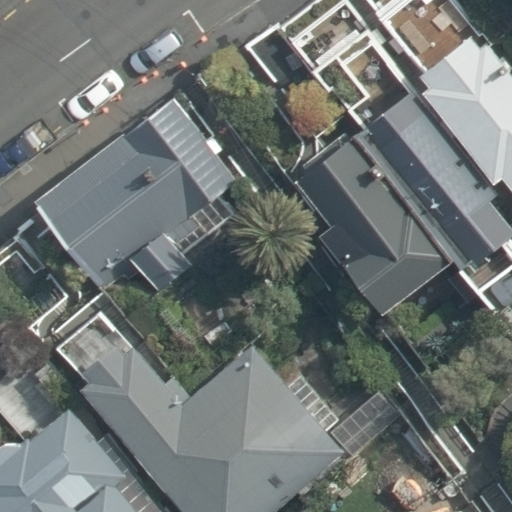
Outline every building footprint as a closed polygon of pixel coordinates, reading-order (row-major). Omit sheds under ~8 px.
[(511,66),(481,26),(422,70),(500,174),(504,171),(511,182),(511,66)] [(243,182),(183,90),(46,193),(110,281),(142,259),(163,287),(199,259),(182,230),(243,182)] [(500,189),(431,101),(374,145),(491,293),(511,276),(511,238),(483,202),(500,189)] [(454,254),(357,131),(304,172),(342,221),(328,232),(388,306),(454,254)] [(193,398),(135,342),(90,381),(199,511),(268,511),(350,443),(261,336),(193,398)] [(0,511),(148,511),(64,409),(0,461),(0,511)]
